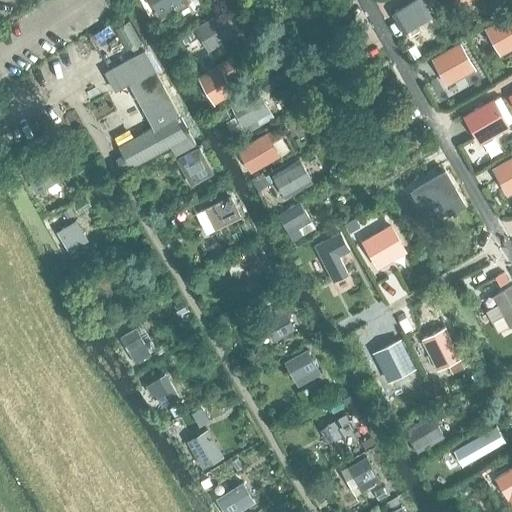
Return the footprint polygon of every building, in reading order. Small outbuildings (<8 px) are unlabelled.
[(152,0),(163,18),(176,10),(173,5),(181,0),(152,0)] [(214,0),(212,2),(216,9),(224,5),(221,0),(214,0)] [(421,0),(413,0),(394,11),(404,28),(417,20),(420,26),(432,18),(421,0)] [(209,49),(235,34),(222,12),(196,27),(209,49)] [(511,13),(487,27),(499,48),(511,40),(511,13)] [(415,57),(421,53),(415,43),(409,47),(415,57)] [(474,68),(460,43),(434,58),(446,78),(460,70),(463,75),(474,68)] [(146,49),(105,72),(116,92),(130,84),(153,127),(118,146),(131,167),(171,147),(176,155),(198,144),(146,49)] [(212,99),(238,84),(225,62),(200,77),(212,99)] [(235,106),(249,130),(261,123),(258,116),(270,110),(260,92),(235,106)] [(492,101),(466,115),(478,136),(492,128),(495,133),(507,126),(492,101)] [(226,107),(218,112),(223,120),(231,116),(226,107)] [(278,126),(266,133),(272,144),(284,137),(278,126)] [(253,170),(279,155),(272,144),(266,133),(240,148),(253,170)] [(200,147),(177,160),(192,185),(215,172),(200,147)] [(42,155),(24,165),(32,179),(36,176),(42,186),(55,179),(42,155)] [(511,157),(495,167),(507,187),(511,184),(511,157)] [(286,196),(312,181),(299,159),(273,175),(286,196)] [(446,170),(414,188),(424,204),(436,197),(446,214),(464,204),(446,170)] [(270,183),(265,174),(253,181),(258,190),(270,183)] [(231,196),(203,209),(213,230),(241,216),(231,196)] [(96,209),(91,200),(78,208),(83,217),(96,209)] [(279,218),(292,242),(305,235),(301,228),(313,222),(303,204),(279,218)] [(71,207),(64,211),(68,218),(75,213),(71,207)] [(356,218),(345,224),(351,233),(361,227),(356,218)] [(77,219),(58,231),(70,251),(89,239),(77,219)] [(391,226),(364,241),(378,266),(405,250),(391,226)] [(341,232),(316,245),(334,281),(349,273),(339,256),(343,253),(350,250),(341,232)] [(219,242),(209,247),(214,256),(224,251),(219,242)] [(258,243),(237,256),(246,270),(261,261),(267,258),(258,243)] [(103,266),(84,277),(99,301),(107,296),(110,301),(119,296),(116,291),(117,290),(103,266)] [(504,272),(496,276),(501,285),(509,280),(504,272)] [(152,277),(132,288),(138,299),(158,287),(152,277)] [(511,285),(494,296),(511,326),(511,325),(511,285)] [(264,298),(258,286),(249,291),(255,302),(264,298)] [(283,304),(263,314),(267,321),(277,339),(296,328),(283,304)] [(445,327),(424,337),(439,369),(449,364),(461,358),(445,327)] [(136,328),(122,336),(137,362),(151,354),(136,328)] [(400,340),(376,352),(389,380),(414,367),(400,340)] [(308,348),(285,361),(296,379),(318,366),(308,348)] [(461,358),(449,364),(454,373),(465,367),(461,358)] [(167,373),(146,384),(152,395),(156,394),(163,406),(180,396),(167,373)] [(178,404),(171,408),(175,416),(183,411),(178,404)] [(203,407),(193,413),(200,426),(211,420),(203,407)] [(445,436),(435,419),(445,414),(442,409),(406,429),(419,451),(445,436)] [(347,413),(327,424),(327,425),(335,438),(336,439),(343,435),(348,444),(359,438),(354,429),(356,428),(355,426),(356,425),(354,422),(352,418),(350,419),(347,413)] [(209,428),(188,440),(203,467),(225,455),(209,428)] [(438,455),(452,479),(465,471),(461,465),(473,457),(462,440),(438,455)] [(368,455),(348,465),(362,492),(382,482),(368,455)] [(511,467),(497,476),(511,500),(511,467)] [(209,476),(201,481),(205,488),(213,484),(209,476)] [(219,498),(218,498),(226,511),(234,511),(250,503),(239,486),(219,498)]
